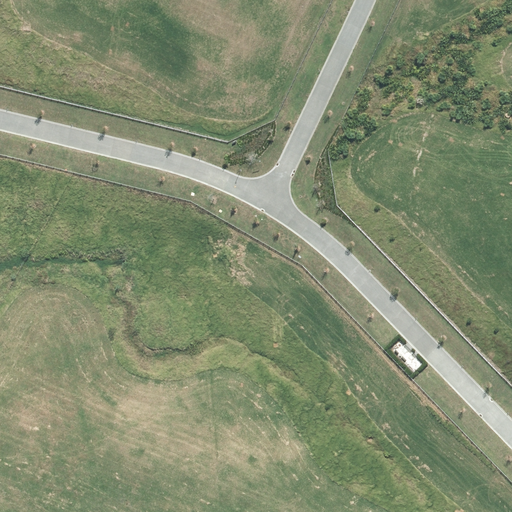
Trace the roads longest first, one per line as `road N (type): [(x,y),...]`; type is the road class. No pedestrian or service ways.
road 1 (residential): [(273,195),(511,430)]
road 2 (residential): [(0,115),(273,195)]
road 3 (residential): [(360,0),(273,195)]
